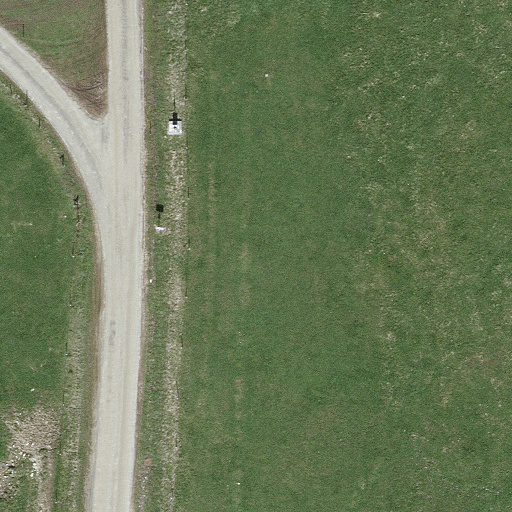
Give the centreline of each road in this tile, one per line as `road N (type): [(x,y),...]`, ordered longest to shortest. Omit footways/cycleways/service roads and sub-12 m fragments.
road 1 (unclassified): [(110,511),(122,179)]
road 2 (residential): [(122,179),(122,0)]
road 3 (residential): [(0,52),(122,179)]
